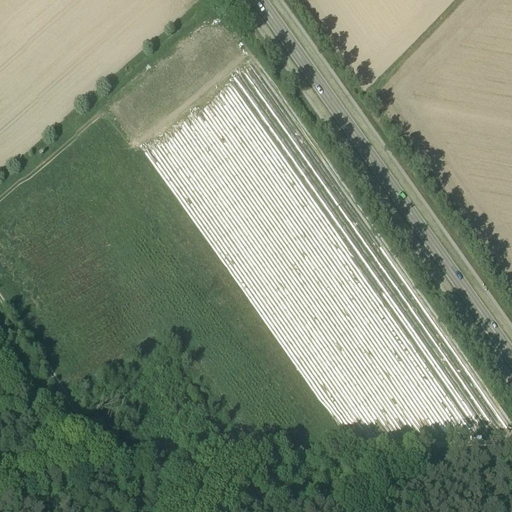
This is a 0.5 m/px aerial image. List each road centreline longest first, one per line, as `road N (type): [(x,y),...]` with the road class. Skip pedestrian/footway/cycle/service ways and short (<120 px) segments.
road 1 (track): [(0,318),(114,479),(238,471),(291,457),(511,453)]
road 2 (primary): [(511,364),(254,0)]
road 3 (track): [(477,0),(372,106),(511,285)]
road 4 (track): [(204,16),(0,198)]
